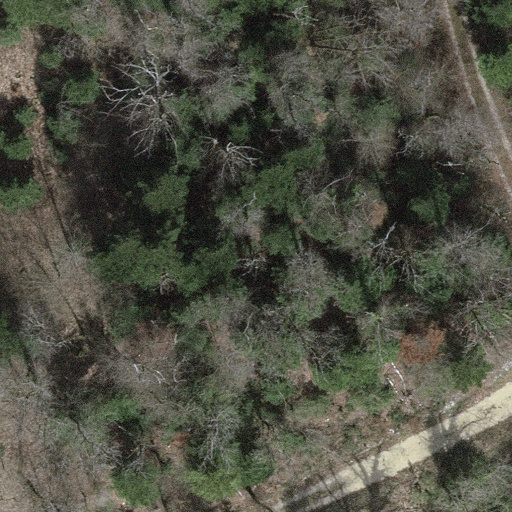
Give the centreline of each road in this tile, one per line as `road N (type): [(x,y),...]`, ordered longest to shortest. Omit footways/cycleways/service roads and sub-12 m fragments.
road 1 (track): [(312,511),(511,403)]
road 2 (track): [(511,181),(440,36),(439,0)]
